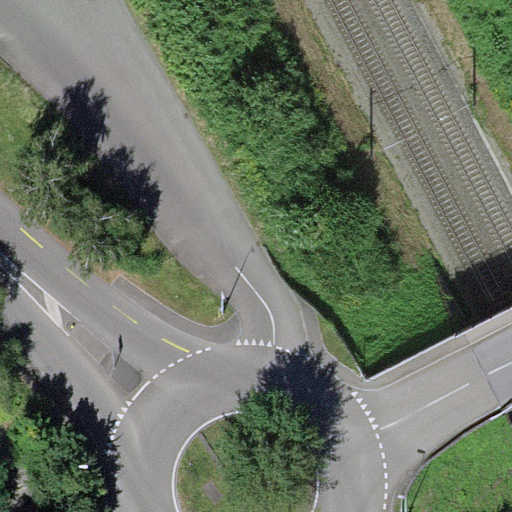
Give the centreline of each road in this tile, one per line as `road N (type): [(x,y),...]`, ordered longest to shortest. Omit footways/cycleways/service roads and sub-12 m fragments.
road 1 (primary): [(0,269),(113,425),(136,479)]
road 2 (primary): [(212,380),(0,247)]
road 3 (primary): [(352,511),(355,478),(330,414),(273,378),(212,380)]
road 4 (primary): [(212,380),(158,417),(136,479)]
